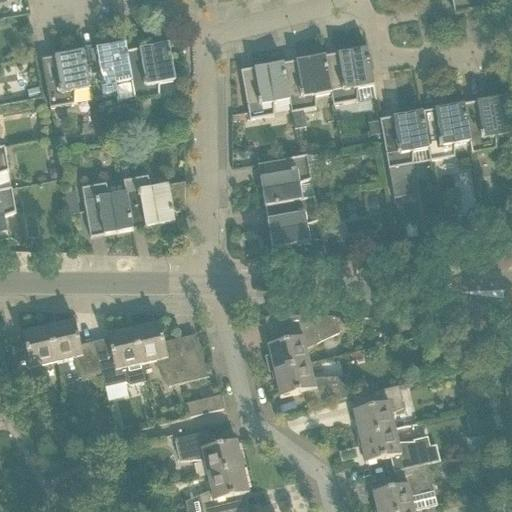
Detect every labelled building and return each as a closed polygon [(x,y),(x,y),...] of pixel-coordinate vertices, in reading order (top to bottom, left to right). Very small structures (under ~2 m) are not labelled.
[(450,0),(451,1),(458,0),(460,13),(495,7),(503,6),(501,0),(450,0)] [(97,57),(84,59),(91,102),(116,98),(116,102),(134,99),(127,59),(125,45),(96,51),(97,57)] [(140,57),(127,59),(134,99),(135,102),(159,98),(177,95),(175,83),(168,46),(139,51),(140,57)] [(338,62),(325,65),(331,95),(330,95),(332,108),(356,103),(375,100),(371,76),(366,50),(337,56),(338,62)] [(55,65),(42,67),(44,80),(49,109),(74,105),(91,102),(84,59),(83,53),(54,58),(55,65)] [(297,70),(283,72),(288,103),(294,130),(305,128),(302,113),(315,111),(315,98),(330,95),(331,95),(325,65),(324,58),(295,63),(297,70)] [(255,77),(242,80),(250,122),(273,118),(273,105),(288,103),(283,72),(282,65),(254,70),(255,77)] [(477,111),(464,113),(469,143),(472,155),(476,155),(495,151),(495,139),(511,136),(505,99),(476,104),(477,111)] [(436,118),(422,121),(428,151),(430,163),(454,159),(454,146),(466,144),(467,144),(469,143),(464,113),(463,106),(434,111),(436,118)] [(392,126),(380,128),(381,130),(381,136),(382,141),(383,146),(388,170),(391,186),(393,200),(413,197),(408,167),(412,166),(411,154),(428,151),(422,121),(421,114),(393,119),(394,126),(393,126),(392,126)] [(247,148),(238,154),(243,161),(252,155),(247,148)] [(369,153),(361,154),(362,162),(370,160),(369,153)] [(267,178),(260,180),(265,209),(272,207),(303,202),(303,201),(302,197),(300,186),(312,182),(311,179),(307,158),(277,163),(264,165),(266,177),(267,178)] [(128,182),(124,183),(125,195),(131,225),(143,223),(145,230),(175,224),(173,214),(186,211),(185,184),(152,190),(148,179),(128,182)] [(106,186),(82,190),(87,220),(89,233),(102,230),(103,237),(104,237),(132,232),(131,225),(125,195),(110,197),(106,186)] [(0,236),(7,235),(4,219),(15,214),(12,194),(11,191),(0,192),(0,236)] [(80,215),(76,193),(65,195),(69,217),(80,215)] [(274,221),(267,222),(273,251),(284,249),(286,261),(327,262),(324,242),(311,244),(308,228),(319,224),(315,200),(303,202),(272,207),(274,219),(274,220),(274,221)] [(454,210),(440,212),(444,237),(458,234),(454,210)] [(436,219),(420,222),(423,239),(439,236),(436,219)] [(393,243),(380,245),(383,260),(395,257),(393,243)] [(268,358),(265,358),(269,374),(272,373),(273,373),(273,374),(308,366),(304,351),(338,335),(334,319),(274,317),(266,319),(270,334),(272,334),(275,346),(267,347),(270,357),(268,358)] [(72,323),(47,329),(55,364),(59,378),(63,377),(76,374),(79,380),(80,383),(98,378),(101,378),(94,349),(80,353),(72,323)] [(158,325),(132,332),(140,367),(155,363),(167,389),(206,379),(204,373),(202,366),(196,341),(164,349),(158,325)] [(23,345),(10,349),(19,387),(41,382),(41,368),(55,364),(47,329),(21,336),(21,338),(23,345)] [(107,346),(94,349),(101,378),(104,389),(123,385),(128,388),(144,384),(140,367),(132,332),(105,338),(107,346)] [(203,365),(202,366),(204,373),(205,373),(206,372),(214,371),(212,363),(203,365)] [(308,366),(273,374),(280,400),(308,393),(312,408),(341,401),(336,379),(311,380),(308,366)] [(355,412),(352,413),(358,439),(394,431),(391,416),(403,410),(398,388),(359,398),(362,411),(355,412)] [(220,397),(186,405),(190,419),(224,411),(220,397)] [(397,474),(426,466),(439,463),(436,448),(429,449),(427,440),(413,443),(413,445),(398,445),(394,431),(358,439),(365,466),(393,459),(397,474)] [(203,463),(207,478),(241,470),(235,443),(207,450),(203,435),(207,434),(207,433),(173,441),(178,464),(203,463)] [(480,437),(465,441),(469,455),(483,452),(480,437)] [(416,511),(436,507),(432,488),(426,466),(397,474),(400,488),(372,495),(375,511),(416,511)] [(200,511),(237,511),(242,511),(239,498),(248,496),(241,470),(207,478),(210,492),(197,498),(200,511)]
